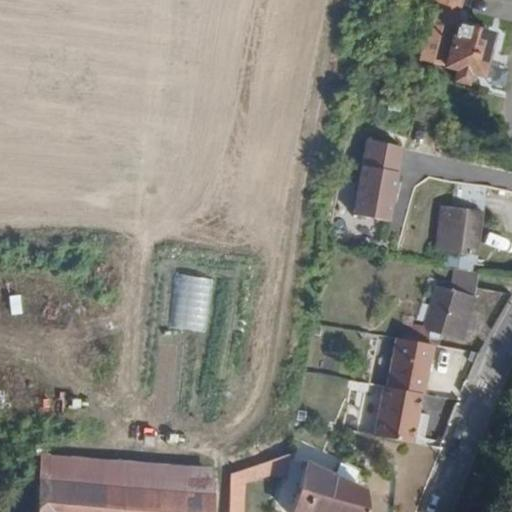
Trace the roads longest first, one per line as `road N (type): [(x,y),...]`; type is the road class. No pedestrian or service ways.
road 1 (track): [(333,0),(291,228),(270,413),(235,443),(220,470)]
road 2 (unclassified): [(511,331),(437,511)]
